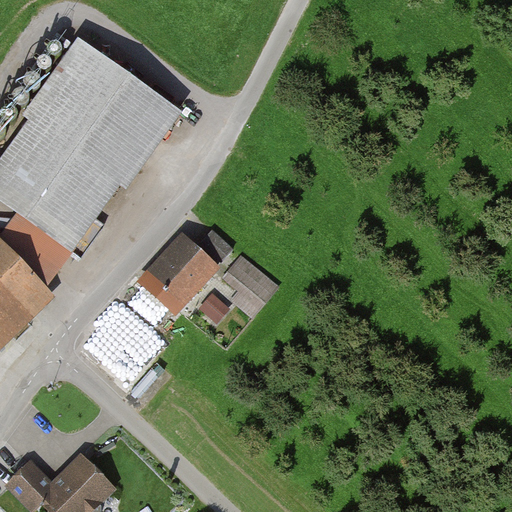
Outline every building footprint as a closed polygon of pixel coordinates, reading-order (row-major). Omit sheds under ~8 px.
[(0,212),(70,259),(171,110),(66,40),(0,137),(0,212)] [(3,42),(0,47),(0,119),(31,56),(3,42)] [(235,248),(214,230),(202,244),(223,262),(235,248)] [(221,266),(185,233),(142,279),(179,312),(221,266)] [(0,340),(45,296),(0,251),(0,340)] [(280,288),(241,255),(222,278),(238,291),(230,299),(254,319),(280,288)] [(231,308),(214,294),(201,309),(218,323),(231,308)] [(95,511),(118,491),(82,453),(54,480),(34,459),(5,486),(30,511),(36,511),(43,506),(49,511),(95,511)]
